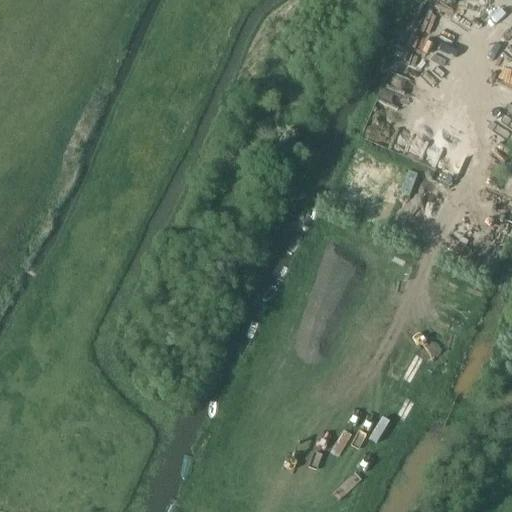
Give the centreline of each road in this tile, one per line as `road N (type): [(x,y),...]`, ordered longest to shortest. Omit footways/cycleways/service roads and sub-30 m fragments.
road 1 (track): [(511,402),(491,411),(451,410),(424,391),(409,340),(288,511)]
road 2 (track): [(409,340),(429,246),(470,177),(468,94)]
